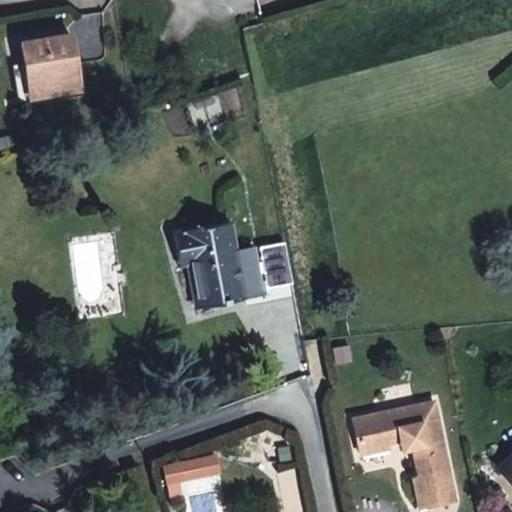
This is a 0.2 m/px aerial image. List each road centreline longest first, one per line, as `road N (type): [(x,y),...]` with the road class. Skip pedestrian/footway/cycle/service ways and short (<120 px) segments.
road 1 (residential): [(325,511),(298,391),(13,493)]
road 2 (track): [(298,391),(220,3)]
